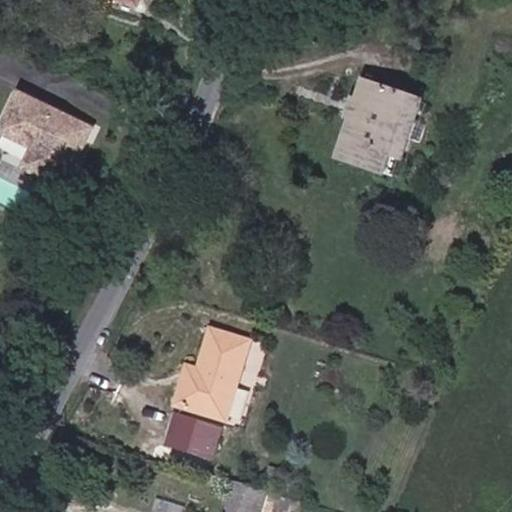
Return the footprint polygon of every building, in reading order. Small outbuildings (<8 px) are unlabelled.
[(415,81),(405,77),(412,60),(352,39),(330,98),(342,104),(336,120),(374,135),(384,107),(375,104),(381,89),(401,97),(408,99),(415,81)] [(374,135),(384,139),(401,97),(381,89),(375,104),(384,107),(374,135)] [(217,121),(219,97),(200,95),(198,119),(217,121)] [(0,169),(25,181),(53,122),(0,96),(0,169)] [(323,115),(336,120),(342,104),(330,98),(323,115)] [(0,214),(5,217),(16,195),(0,186),(0,214)] [(187,383),(213,310),(174,298),(158,344),(146,340),(136,366),(179,380),(187,383)] [(204,488),(234,496),(246,460),(216,451),(204,488)]
